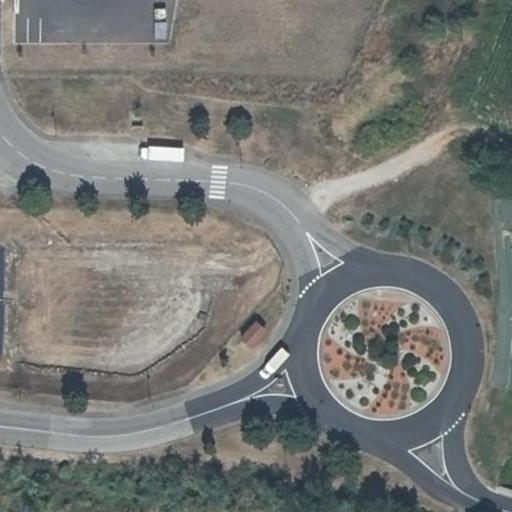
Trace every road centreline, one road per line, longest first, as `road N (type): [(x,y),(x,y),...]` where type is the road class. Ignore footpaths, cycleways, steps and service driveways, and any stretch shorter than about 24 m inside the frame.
road 1 (unclassified): [(0,134),(21,157),(71,176),(245,185),(304,228)]
road 2 (track): [(480,0),(440,81),(443,119),(422,151),(291,212)]
road 3 (tertiary): [(302,336),(214,400),(108,438)]
road 4 (tertiary): [(108,438),(321,405)]
road 5 (tertiary): [(444,409),(467,364),(460,314),(424,277),(374,268)]
road 6 (tertiary): [(377,434),(437,483),(484,508)]
